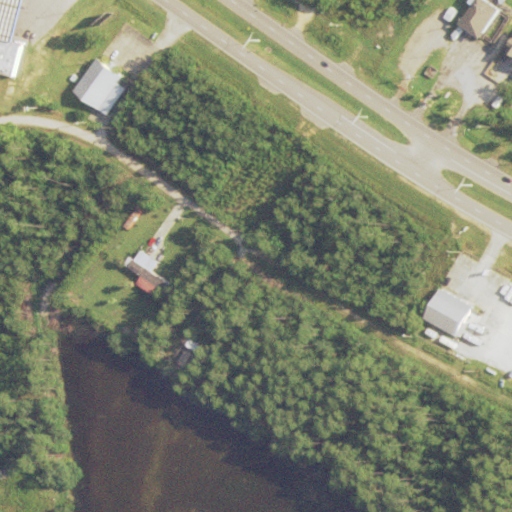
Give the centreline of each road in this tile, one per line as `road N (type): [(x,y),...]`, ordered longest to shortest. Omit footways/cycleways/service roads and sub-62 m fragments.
road 1 (residential): [(511,412),(323,308),(91,141),(52,125),(0,123)]
road 2 (primary): [(164,0),(407,172),(511,234)]
road 3 (primary): [(511,193),(430,146),(223,0)]
